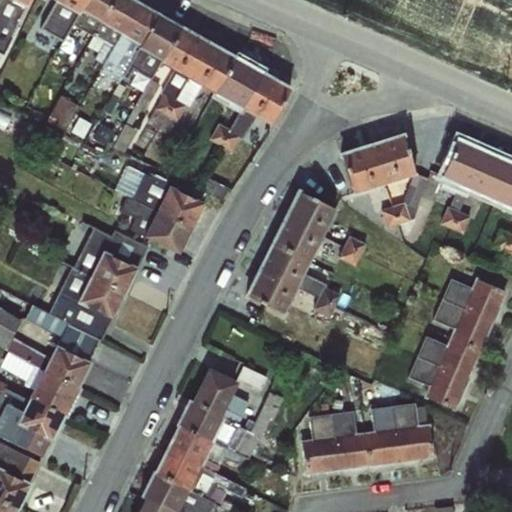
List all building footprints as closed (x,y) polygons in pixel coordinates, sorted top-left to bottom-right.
[(0,0),(0,39),(8,43),(25,9),(29,0),(0,0)] [(53,0),(38,29),(62,42),(72,25),(79,12),(86,0),(53,0)] [(86,0),(79,12),(98,22),(111,0),(86,0)] [(129,0),(111,0),(98,22),(100,23),(118,34),(119,34),(136,4),(129,0)] [(136,4),(119,34),(139,46),(157,15),(136,4)] [(79,12),(72,25),(91,37),(100,23),(98,22),(79,12)] [(139,46),(137,48),(159,61),(180,28),(157,15),(139,46)] [(100,23),(91,37),(86,47),(96,53),(92,60),(101,65),(118,34),(100,23)] [(180,28),(159,61),(158,63),(172,71),(186,79),(206,43),(180,28)] [(118,34),(101,65),(98,71),(117,83),(137,48),(139,46),(119,34),(118,34)] [(206,43),(186,79),(200,87),(213,94),(233,59),(206,43)] [(233,59),(213,94),(239,109),(260,74),(233,59)] [(186,79),(172,71),(159,94),(162,95),(145,124),(157,130),(165,116),(174,100),(186,79)] [(260,74),(239,109),(254,117),(269,125),(289,91),(260,74)] [(124,124),(112,147),(123,153),(135,129),(130,127),(141,108),(144,110),(159,85),(149,79),(124,124)] [(165,116),(157,130),(169,137),(176,122),(184,107),(188,109),(200,87),(186,79),(174,100),(165,116)] [(60,96),(44,122),(63,133),(78,107),(60,96)] [(228,130),(219,147),(216,153),(225,158),(229,152),(237,138),(241,140),(254,117),(239,109),(228,130)] [(219,147),(228,130),(217,124),(208,140),(219,147)] [(401,133),(369,143),(383,184),(411,176),(415,174),(401,133)] [(51,134),(41,152),(51,158),(89,179),(101,158),(62,138),(61,139),(51,134)] [(467,190),(484,149),(455,137),(439,178),(458,186),(467,190)] [(383,184),(369,143),(337,153),(351,194),(383,184)] [(484,149),(467,190),(468,190),(493,201),(510,161),(484,149)] [(511,161),(510,161),(493,201),(511,209),(511,161)] [(154,210),(167,185),(143,174),(132,169),(120,195),(122,195),(130,200),(154,210)] [(401,203),(391,206),(397,225),(400,234),(408,236),(417,212),(428,179),(426,179),(415,174),(411,176),(401,203)] [(167,185),(154,210),(191,229),(204,203),(167,185)] [(467,190),(458,186),(449,208),(446,207),(439,224),(451,229),(458,212),(466,195),(468,190),(467,190)] [(295,190),(282,215),(321,237),(335,210),(295,190)] [(130,200),(122,195),(110,219),(133,230),(132,231),(142,236),(154,210),(130,200)] [(397,225),(391,206),(379,210),(385,229),(397,225)] [(154,210),(142,236),(141,237),(177,255),(191,229),(154,210)] [(458,212),(451,229),(461,234),(469,217),(458,212)] [(282,215),(269,243),(308,263),(321,237),(282,215)] [(361,216),(350,230),(372,247),(383,233),(361,216)] [(92,228),(72,267),(88,275),(101,250),(136,267),(147,247),(113,230),(109,236),(92,228)] [(511,228),(510,234),(503,252),(505,253),(511,255),(511,228)] [(503,252),(510,234),(498,229),(491,247),(503,252)] [(348,236),(343,246),(360,255),(365,244),(348,236)] [(269,243),(257,266),(296,288),(303,274),(308,263),(269,243)] [(360,255),(343,246),(336,258),(354,267),(360,255)] [(88,275),(88,276),(125,295),(138,268),(136,267),(101,250),(88,275)] [(511,255),(505,253),(499,265),(511,271),(511,255)] [(296,288),(257,266),(242,295),(282,316),(296,288)] [(70,267),(46,314),(65,323),(66,323),(100,340),(110,320),(75,302),(88,276),(88,275),(72,267),(70,267)] [(303,274),(296,288),(316,298),(334,307),(348,313),(353,303),(324,288),(326,285),(303,274)] [(125,295),(88,276),(75,302),(110,320),(112,321),(125,295)] [(470,288),(461,309),(493,320),(506,290),(475,277),(470,288)] [(450,279),(441,299),(461,309),(470,288),(450,279)] [(334,307),(316,298),(311,309),(329,318),(334,307)] [(461,309),(441,299),(431,320),(452,329),(461,309)] [(65,323),(46,314),(31,306),(23,320),(41,330),(59,339),(66,323),(65,323)] [(41,371),(48,357),(10,338),(19,321),(0,309),(0,347),(3,350),(41,371)] [(452,329),(449,336),(480,351),(493,320),(461,309),(452,329)] [(59,339),(55,345),(88,362),(100,340),(66,323),(59,339)] [(445,345),(436,366),(468,378),(480,351),(449,336),(445,345)] [(425,337),(415,357),(436,366),(445,345),(425,337)] [(48,357),(41,371),(78,388),(90,363),(88,362),(55,345),(54,345),(48,357)] [(436,366),(415,357),(406,378),(427,386),(436,366)] [(260,390),(266,379),(266,378),(242,366),(236,379),(260,391),(260,390)] [(436,366),(427,386),(422,397),(453,411),(468,378),(436,366)] [(206,368),(191,401),(220,416),(231,394),(236,383),(206,368)] [(41,371),(27,398),(63,418),(66,418),(80,389),(78,388),(41,371)] [(266,379),(260,390),(267,393),(268,392),(269,392),(274,382),(266,379)] [(14,424),(24,405),(11,398),(13,392),(4,388),(6,385),(0,381),(0,406),(5,408),(0,417),(0,420),(10,426),(4,437),(27,448),(24,455),(38,462),(40,458),(48,441),(14,424)] [(224,418),(211,442),(213,442),(247,460),(260,438),(269,420),(271,420),(282,399),(269,392),(268,392),(267,393),(249,432),(237,425),(224,418)] [(231,394),(220,416),(224,418),(237,425),(240,418),(247,402),(231,394)] [(27,398),(24,405),(14,424),(48,441),(51,442),(63,418),(27,398)] [(220,416),(191,401),(187,399),(174,425),(175,426),(211,442),(224,418),(220,416)] [(413,403),(391,406),(394,429),(416,426),(413,403)] [(0,420),(0,417),(5,408),(0,406),(0,434),(4,437),(10,426),(0,420)] [(394,429),(391,406),(369,409),(372,432),(394,429)] [(352,411),(330,414),(333,437),(355,434),(352,411)] [(333,437),(330,414),(307,417),(310,440),(333,437)] [(416,426),(394,429),(399,462),(433,458),(429,424),(416,426)] [(175,426),(164,448),(201,467),(201,466),(213,442),(211,442),(175,426)] [(372,432),(363,433),(368,466),(399,462),(394,429),(372,432)] [(355,434),(333,437),(334,471),(368,466),(363,433),(355,434)] [(333,437),(310,440),(298,441),(303,475),(334,471),(333,437)] [(213,442),(201,466),(215,473),(223,458),(237,465),(243,468),(247,460),(213,442)] [(0,443),(0,468),(30,483),(40,463),(38,462),(24,455),(0,443)] [(164,448),(152,471),(187,491),(188,491),(189,490),(201,467),(164,448)] [(201,467),(189,490),(208,500),(215,487),(239,498),(244,488),(215,473),(201,466),(201,467)] [(0,501),(17,510),(30,483),(0,468),(0,501)] [(176,511),(187,491),(152,471),(151,471),(138,496),(142,498),(169,511),(176,511)] [(187,491),(176,511),(208,511),(213,504),(208,500),(189,490),(188,491),(187,491)] [(169,511),(142,498),(134,511),(169,511)] [(0,501),(0,511),(16,511),(17,510),(0,501)]
